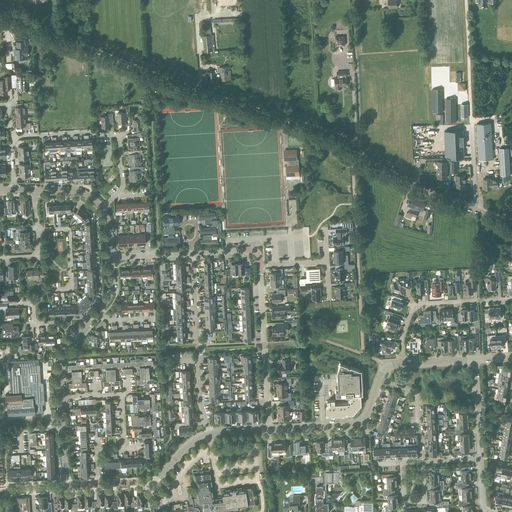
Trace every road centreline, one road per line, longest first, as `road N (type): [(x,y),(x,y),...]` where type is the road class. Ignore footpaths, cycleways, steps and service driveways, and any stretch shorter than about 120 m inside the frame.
road 1 (unclassified): [(362,154),(332,133),(55,33)]
road 2 (residential): [(75,338),(58,324),(32,321),(31,304),(45,290),(72,285),(69,231),(37,230)]
road 3 (unclassified): [(362,154),(427,191),(511,222)]
road 4 (residential): [(258,267),(268,430)]
road 5 (residential): [(118,193),(114,135),(10,135)]
road 6 (residential): [(511,299),(416,303),(401,334),(402,362)]
